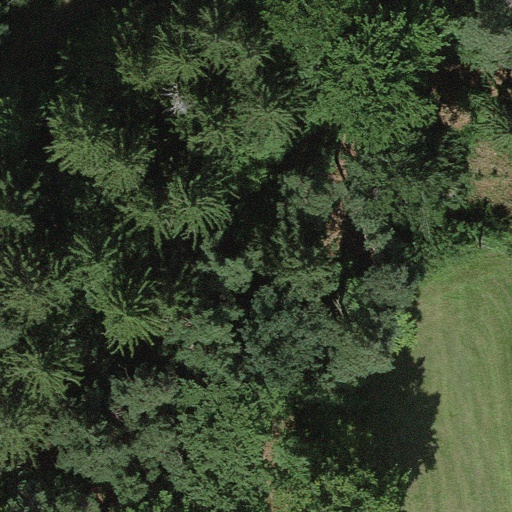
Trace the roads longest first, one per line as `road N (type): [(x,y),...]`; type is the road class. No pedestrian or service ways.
road 1 (track): [(62,351),(403,135),(417,0)]
road 2 (track): [(0,464),(62,351),(87,4)]
road 3 (track): [(91,0),(0,97)]
